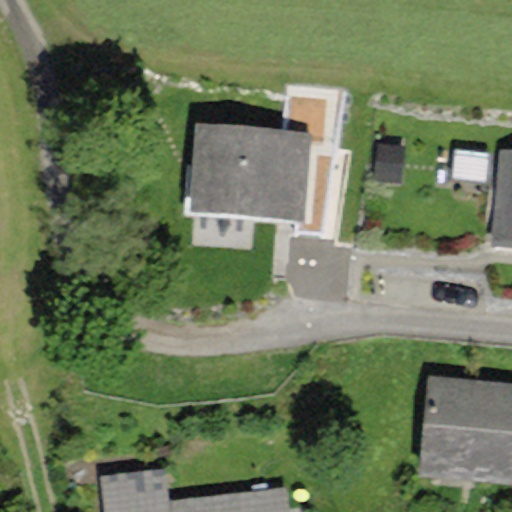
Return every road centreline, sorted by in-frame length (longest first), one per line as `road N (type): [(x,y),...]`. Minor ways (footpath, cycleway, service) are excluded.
road 1 (track): [(299,321),(167,344),(105,334),(75,289),(59,120),(35,46),(6,0)]
road 2 (residential): [(511,334),(299,321)]
road 3 (track): [(52,511),(0,350)]
